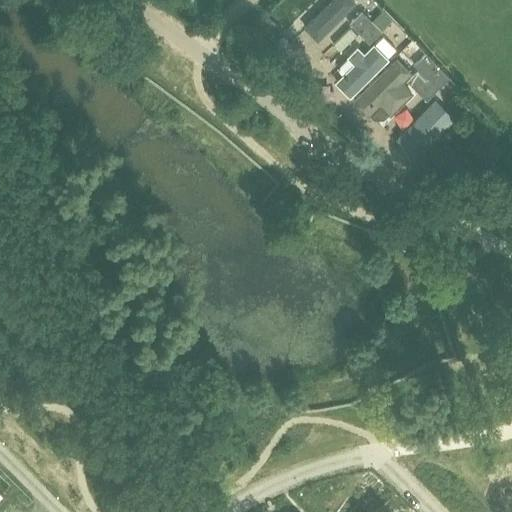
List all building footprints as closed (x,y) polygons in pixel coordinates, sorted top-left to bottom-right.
[(315,41),(355,1),(354,0),(336,0),(305,32),(315,41)] [(349,23),(358,33),(372,21),(383,10),(373,0),(372,0),(362,10),(349,23)] [(358,33),(368,43),(381,31),(393,19),(383,10),(372,21),(358,33)] [(278,25),(268,15),(258,25),(267,35),(278,25)] [(372,43),(364,52),(356,45),(346,55),(353,61),(337,78),(352,93),(387,57),(372,43)] [(425,53),(414,64),(418,68),(428,78),(439,67),(425,53)] [(387,112),(411,90),(401,80),(410,72),(398,59),(357,98),(370,111),(379,103),(387,112)] [(439,67),(428,78),(438,88),(450,77),(439,67)] [(416,71),(406,80),(409,82),(416,90),(426,100),(438,88),(428,78),(418,68),(416,71)] [(458,112),(458,111),(469,99),(465,95),(459,90),(447,102),(458,112)] [(452,115),(432,97),(399,132),(419,150),(452,115)]
